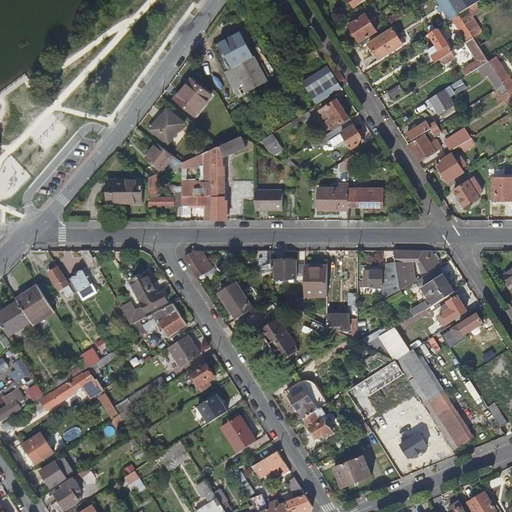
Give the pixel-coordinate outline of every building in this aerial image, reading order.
[(263,0),(286,35),(302,25),(285,0),(263,0)] [(455,10),(448,0),(435,0),(439,6),(443,11),(446,16),(449,21),(458,15),(455,10)] [(459,0),(448,0),(455,10),(458,15),(466,10),(459,0)] [(472,0),(459,0),(466,10),(475,4),(472,0)] [(475,4),(466,10),(458,15),(460,18),(473,38),(478,47),(487,42),(471,17),(481,11),(476,4),(475,4)] [(388,20),(391,25),(404,17),(400,12),(388,20)] [(359,43),(376,33),(374,31),(378,29),(374,23),(372,25),(366,16),(348,27),(359,43)] [(462,33),(467,42),(473,38),(460,18),(453,22),(460,35),(462,33)] [(438,28),(428,34),(435,46),(439,52),(430,57),(434,63),(439,60),(452,52),(438,28)] [(256,42),(247,29),(219,43),(225,55),(219,58),(222,65),(229,61),(241,86),(235,90),(238,97),(268,82),(248,46),(256,42)] [(403,44),(393,29),(369,44),(379,60),(403,44)] [(477,69),(488,62),(478,47),(473,38),(467,42),(466,43),(478,61),(462,71),(465,76),(477,69)] [(225,55),(219,43),(213,47),(219,58),(225,55)] [(439,52),(435,46),(425,52),(428,58),(430,57),(439,52)] [(454,50),(452,52),(439,60),(442,65),(458,55),(454,50)] [(191,57),(186,64),(190,68),(195,61),(191,57)] [(503,85),(510,80),(495,57),(488,62),(494,71),(494,72),(503,85)] [(222,65),(235,90),(241,86),(229,61),(222,65)] [(494,71),(488,62),(477,69),(483,78),(494,71)] [(342,89),(329,67),(303,83),(318,105),(342,89)] [(497,88),(503,85),(494,72),(486,77),(495,90),(497,88)] [(511,82),(510,80),(503,85),(507,92),(511,99),(511,82)] [(211,97),(195,83),(178,102),(194,116),(211,97)] [(466,87),(464,83),(454,88),(456,92),(466,87)] [(399,85),(387,94),(391,100),(404,92),(399,85)] [(511,99),(507,92),(503,85),(497,88),(502,95),(500,96),(511,113),(511,112),(511,99)] [(443,90),(428,100),(434,108),(439,114),(453,104),(443,90)] [(434,108),(428,100),(425,102),(430,110),(434,108)] [(331,130),(349,118),(336,101),(320,112),(331,130)] [(185,125),(170,112),(153,131),(167,144),(185,125)] [(310,112),(292,124),(296,130),(314,118),(310,112)] [(511,118),(511,112),(511,113),(500,120),(503,124),(511,118)] [(350,120),(328,134),(317,141),(321,147),(329,142),(334,149),(346,142),(351,149),(363,142),(350,120)] [(432,130),(437,126),(435,123),(429,126),(426,122),(407,134),(411,140),(430,128),(432,130)] [(441,132),(437,126),(432,130),(430,131),(434,137),(441,132)] [(408,145),(419,163),(437,151),(425,134),(408,145)] [(257,147),(276,158),(284,152),(274,136),(257,147)] [(212,205),(212,221),(225,221),(225,169),(224,168),(220,162),(243,153),(243,139),(221,148),(212,152),(212,162),(212,193),(212,205)] [(452,141),(439,149),(443,156),(453,150),(457,148),(452,141)] [(457,148),(453,150),(456,157),(470,148),(466,141),(457,148)] [(174,157),(159,145),(148,159),(163,171),(174,157)] [(205,220),(205,221),(212,221),(212,205),(212,193),(208,193),(209,162),(212,162),(212,152),(183,164),(183,168),(200,166),(201,179),(200,179),(200,190),(201,197),(208,197),(208,205),(205,205),(205,220)] [(448,182),(464,172),(462,169),(466,166),(461,156),(456,159),(452,153),(436,164),(448,182)] [(357,174),(357,154),(348,159),(348,174),(348,175),(357,174)] [(183,164),(174,157),(163,171),(164,171),(173,168),(183,164)] [(298,167),(289,159),(283,163),(295,170),(298,167)] [(306,161),(298,167),(301,171),(309,166),(306,161)] [(183,168),(183,164),(173,168),(175,173),(183,169),(183,168)] [(149,177),(149,206),(182,206),(182,197),(182,193),(174,193),(174,198),(169,198),(161,198),(154,198),(154,175),(149,177)] [(511,200),(511,178),(493,179),(493,201),(511,200)] [(142,179),(107,179),(107,202),(124,203),(124,207),(135,207),(135,203),(142,203),(142,179)] [(194,180),(182,180),(182,186),(182,193),(182,197),(194,197),(194,190),(195,190),(195,182),(194,182),(194,180)] [(182,193),(182,186),(175,186),(175,185),(170,185),(170,188),(169,188),(169,198),(174,198),(174,193),(182,193)] [(318,211),(349,211),(349,208),(348,189),(348,185),(340,185),(340,187),(319,187),(318,211)] [(471,193),(467,187),(452,196),(462,212),(477,202),(476,200),(480,197),(477,190),(471,193)] [(348,189),(349,208),(369,209),(369,212),(375,212),(375,209),(380,208),(380,189),(348,189)] [(182,197),(182,206),(205,205),(208,205),(208,197),(201,197),(200,190),(195,190),(194,190),(194,197),(182,197)] [(282,191),(255,191),(255,211),(282,211),(282,191)] [(89,251),(80,251),(94,277),(101,273),(89,251)] [(184,259),(197,279),(206,273),(199,263),(205,259),(201,252),(194,252),(184,259)] [(270,261),(270,252),(262,252),(262,262),(270,262),(270,261)] [(439,264),(432,253),(394,253),(394,265),(394,295),(410,285),(409,260),(413,260),(422,272),(425,272),(439,264)] [(212,268),(205,259),(199,263),(206,273),(212,268)] [(295,261),(275,261),(270,261),(270,262),(270,265),(270,272),(275,272),(275,279),(295,280),(295,261)] [(270,272),(270,265),(260,268),(262,275),(270,272)] [(394,295),(394,265),(382,265),(382,272),(365,271),(365,288),(370,288),(379,288),(378,296),(378,304),(394,295)] [(328,297),(328,266),(304,266),(304,280),(304,297),(328,297)] [(74,294),(58,268),(49,274),(60,292),(64,290),(69,297),(74,294)] [(83,300),(97,291),(84,268),(76,271),(77,273),(70,278),(83,300)] [(433,306),(454,292),(440,268),(418,281),(432,304),(433,306)] [(160,296),(148,275),(131,284),(149,314),(169,303),(164,294),(160,296)] [(44,281),(37,285),(46,298),(53,293),(44,281)] [(220,294),(236,320),(252,309),(236,284),(220,294)] [(459,298),(471,291),(467,284),(455,292),(458,296),(448,302),(451,307),(439,315),(445,325),(467,311),(459,298)] [(37,285),(16,298),(18,301),(31,322),(34,326),(54,312),(46,298),(37,285)] [(358,310),(358,292),(351,292),(350,309),(358,310)] [(296,310),(304,314),(304,298),(296,299),(296,310)] [(18,301),(0,312),(0,323),(8,337),(31,322),(18,301)] [(430,308),(433,306),(432,304),(429,306),(426,301),(411,310),(414,317),(430,308)] [(439,314),(450,306),(446,302),(436,311),(439,314)] [(189,327),(174,304),(154,315),(169,339),(189,327)] [(123,310),(133,326),(140,322),(142,321),(147,318),(144,312),(137,315),(131,305),(123,310)] [(478,314),(442,336),(449,346),(460,339),(462,342),(476,334),(474,331),(484,324),(478,314)] [(327,326),(334,329),(337,331),(349,331),(348,315),(327,315),(327,326)] [(295,345),(278,319),(260,331),(277,357),(295,345)] [(140,322),(133,326),(139,338),(147,333),(144,329),(140,322)] [(383,335),(381,336),(396,361),(410,352),(396,327),(383,335)] [(334,347),(349,337),(338,332),(337,331),(334,329),(334,347)] [(363,340),(366,345),(381,336),(383,335),(380,330),(363,340)] [(200,355),(189,336),(169,349),(181,367),(200,355)] [(381,353),(396,361),(381,336),(366,345),(381,353)] [(11,344),(6,337),(2,340),(7,347),(11,344)] [(97,355),(101,362),(113,355),(109,348),(106,350),(107,354),(104,356),(102,353),(97,355)] [(404,372),(455,453),(474,441),(416,348),(410,352),(396,361),(403,371),(404,372)] [(82,355),(85,359),(91,368),(101,362),(97,355),(93,349),(82,355)] [(116,353),(113,355),(101,362),(91,368),(92,370),(94,373),(119,358),(116,353)] [(396,361),(381,353),(364,364),(372,376),(396,361)] [(31,375),(21,358),(13,363),(23,380),(31,375)] [(91,368),(85,359),(80,362),(83,366),(66,376),(69,382),(91,368)] [(403,371),(396,361),(372,376),(351,389),(358,400),(404,372),(403,371)] [(205,363),(191,373),(202,391),(210,386),(209,383),(216,379),(205,363)] [(87,384),(96,397),(105,392),(105,390),(94,373),(92,370),(51,396),(57,407),(75,395),(74,393),(87,384)] [(141,402),(168,385),(163,378),(129,399),(133,407),(141,402)] [(291,397),(304,419),(319,410),(320,409),(327,404),(315,384),(313,383),(311,382),(309,382),(308,381),(304,382),(303,383),(287,392),(291,397)] [(0,410),(0,421),(21,409),(17,403),(24,399),(18,389),(6,397),(9,404),(0,410)] [(46,396),(42,389),(38,392),(42,399),(46,396)] [(109,412),(115,407),(107,394),(100,398),(109,412)] [(228,412),(217,395),(198,407),(209,424),(228,412)] [(133,407),(129,399),(116,408),(121,415),(133,407)] [(372,410),(365,399),(356,405),(364,419),(365,419),(374,414),(374,413),(372,410)] [(147,412),(141,402),(133,407),(121,415),(127,425),(147,412)] [(488,408),(501,428),(507,423),(494,403),(488,408)] [(109,412),(114,420),(117,417),(121,415),(116,408),(115,407),(109,412)] [(304,419),(300,421),(306,429),(309,427),(316,439),(323,434),(325,437),(335,430),(320,409),(319,410),(304,419)] [(239,453),(256,443),(240,417),(223,429),(239,453)] [(365,419),(364,419),(360,422),(365,430),(370,427),(365,419)] [(54,453),(41,433),(24,445),(36,464),(54,453)] [(409,457),(427,445),(419,433),(400,444),(409,457)] [(140,447),(135,438),(132,440),(130,442),(135,450),(140,447)] [(181,442),(159,456),(163,462),(175,455),(178,458),(182,456),(180,452),(185,448),(181,442)] [(191,458),(185,448),(180,452),(182,456),(178,458),(175,455),(163,462),(170,472),(191,458)] [(263,462),(274,455),(270,449),(259,456),(263,462)] [(290,472),(278,452),(274,455),(263,462),(253,468),(260,479),(279,467),(283,473),(285,476),(290,472)] [(342,489),(372,477),(363,455),(360,457),(358,452),(344,458),(345,463),(334,467),(342,489)] [(139,477),(142,481),(160,469),(154,461),(136,472),(139,477)] [(51,488),(66,478),(56,463),(41,472),(51,488)] [(91,474),(88,468),(72,478),(74,481),(79,477),(81,480),(91,474)] [(136,472),(135,471),(125,477),(129,484),(136,494),(146,488),(142,481),(139,477),(136,472)] [(239,471),(234,474),(249,499),(256,495),(242,473),(240,473),(239,471)] [(129,484),(125,477),(120,480),(124,487),(129,484)] [(72,478),(59,487),(61,490),(56,494),(56,495),(54,496),(58,502),(60,501),(65,509),(79,501),(85,497),(81,491),(74,481),(72,478)] [(286,506),(289,511),(311,511),(313,507),(295,479),(288,482),(293,490),(296,495),(295,496),(297,498),(288,505),(286,506)] [(214,493),(206,481),(196,488),(203,499),(206,497),(210,504),(218,499),(214,493)] [(221,504),(221,506),(227,503),(229,501),(221,489),(214,493),(218,499),(221,504)] [(268,492),(275,503),(281,500),(279,497),(277,498),(276,496),(271,489),(268,492)] [(296,495),(293,490),(283,497),(288,505),(297,498),(295,496),(296,495)] [(491,511),(495,509),(484,492),(468,502),(474,511),(491,511)] [(285,506),(286,506),(288,505),(283,497),(282,495),(279,497),(281,500),(285,506)] [(289,511),(286,506),(285,506),(281,500),(275,503),(272,505),(275,510),(271,511),(263,498),(251,503),(257,511),(289,511)] [(225,511),(221,506),(221,504),(218,499),(210,504),(197,511),(225,511)] [(465,511),(458,501),(450,506),(453,511),(465,511)] [(225,511),(232,511),(227,503),(221,506),(225,511)]
